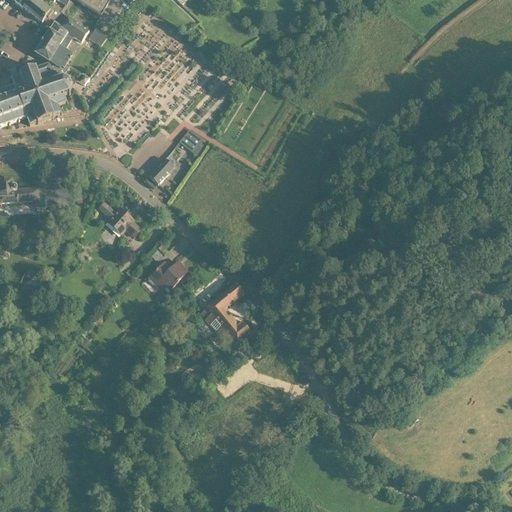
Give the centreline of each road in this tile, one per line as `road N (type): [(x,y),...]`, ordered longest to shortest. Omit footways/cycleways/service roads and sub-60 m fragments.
road 1 (residential): [(285,338),(218,260),(105,162),(0,153)]
road 2 (unclassified): [(476,511),(397,491),(364,465),(285,338)]
